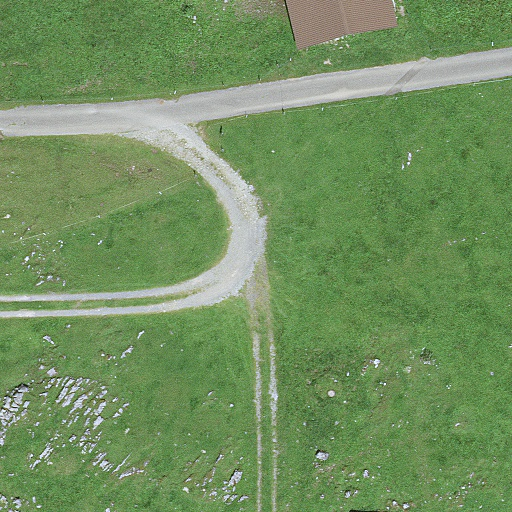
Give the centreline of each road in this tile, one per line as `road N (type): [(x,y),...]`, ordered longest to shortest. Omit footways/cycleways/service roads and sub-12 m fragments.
road 1 (track): [(0,121),(126,121),(511,55)]
road 2 (track): [(126,121),(194,145),(227,176),(245,209),(262,319),(265,511)]
road 3 (track): [(251,243),(240,270),(189,295),(0,307)]
